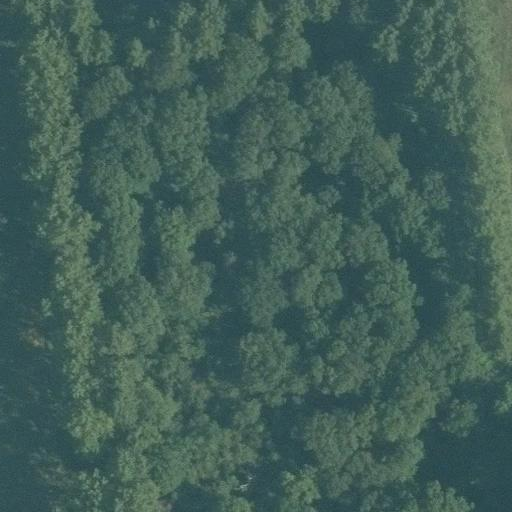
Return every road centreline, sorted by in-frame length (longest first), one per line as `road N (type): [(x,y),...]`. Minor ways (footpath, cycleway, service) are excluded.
road 1 (track): [(126,511),(94,233)]
road 2 (unclassified): [(94,233),(66,0)]
